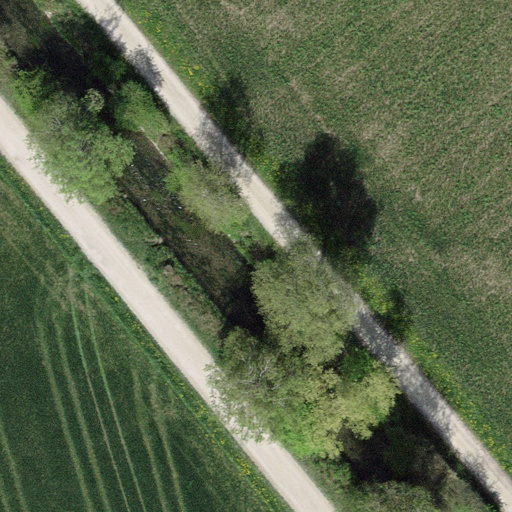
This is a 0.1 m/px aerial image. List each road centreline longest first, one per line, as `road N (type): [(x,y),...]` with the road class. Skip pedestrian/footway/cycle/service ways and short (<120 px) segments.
road 1 (track): [(511,482),(112,0)]
road 2 (track): [(0,165),(308,511)]
